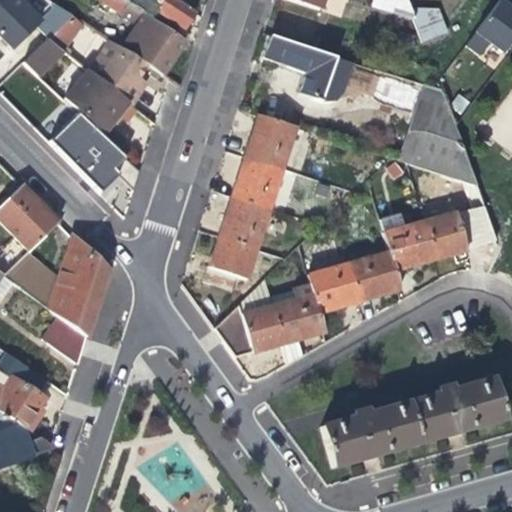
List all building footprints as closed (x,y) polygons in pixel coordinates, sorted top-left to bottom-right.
[(0,0),(0,41),(12,54),(39,28),(15,2),(16,0),(0,0)] [(116,18),(117,16),(124,7),(114,0),(106,0),(101,9),(116,18)] [(193,17),(168,0),(128,0),(124,7),(177,41),(184,30),(193,17)] [(277,0),(318,13),(322,0),(277,0)] [(373,0),(370,11),(414,25),(409,13),(404,0),(373,0)] [(511,40),(511,14),(511,15),(510,13),(511,9),(511,4),(506,0),(501,0),(464,48),(478,58),(488,46),(501,56),(511,40)] [(182,45),(177,41),(124,7),(117,16),(133,26),(142,33),(127,55),(146,67),(160,77),(171,62),(182,45)] [(39,28),(51,41),(73,21),(58,10),(39,28)] [(433,14),(409,13),(414,25),(422,47),(447,38),(437,14),(433,14)] [(81,26),(71,47),(90,56),(100,35),(81,26)] [(133,26),(117,49),(127,55),(142,33),(133,26)] [(354,67),(268,38),(261,59),(306,75),(299,93),(311,97),(311,100),(321,103),(330,102),(343,96),(354,67)] [(66,54),(51,41),(23,67),(37,81),(66,54)] [(88,73),(89,73),(90,75),(106,88),(115,96),(124,105),(136,89),(133,87),(137,80),(146,67),(127,55),(117,49),(108,43),(88,73)] [(0,78),(14,66),(0,51),(0,78)] [(128,107),(124,105),(115,96),(106,88),(90,75),(89,73),(61,103),(77,118),(99,138),(110,126),(128,107)] [(146,84),(137,80),(133,87),(136,89),(124,105),(128,107),(129,109),(138,95),(146,84)] [(399,164),(476,188),(454,131),(441,96),(423,90),(399,164)] [(99,138),(77,118),(46,144),(96,197),(109,183),(114,177),(130,193),(136,173),(99,138)] [(241,158),(246,159),(282,171),(295,131),(259,119),(253,136),(251,142),(247,140),(241,158)] [(228,200),(232,201),(268,212),(282,171),(246,159),(240,177),(238,182),(234,181),(228,200)] [(464,193),(471,210),(483,206),(476,188),(464,193)] [(0,210),(0,228),(28,257),(30,255),(57,228),(30,200),(21,190),(0,210)] [(254,252),(268,212),(232,201),(225,222),(221,220),(215,239),(254,252)] [(494,233),(483,206),(471,210),(453,217),(451,212),(421,220),(433,258),(433,261),(455,254),(464,251),(462,244),(494,233)] [(379,222),(382,232),(400,226),(397,217),(379,222)] [(400,226),(382,232),(388,253),(394,273),(411,268),(410,265),(433,258),(421,220),(400,226)] [(244,283),(254,252),(215,239),(207,265),(201,284),(229,294),(234,280),(244,283)] [(61,279),(49,314),(58,322),(85,341),(96,305),(106,277),(72,243),(61,279)] [(398,288),(394,273),(388,253),(347,265),(358,304),(375,299),(375,295),(398,288)] [(30,255),(28,257),(18,267),(4,282),(11,287),(49,314),(61,279),(30,255)] [(338,309),(358,304),(347,265),(306,278),(311,296),(315,312),(337,305),(338,309)] [(0,302),(11,287),(4,282),(1,280),(0,281),(0,302)] [(264,283),(213,332),(233,360),(267,351),(281,347),(280,344),(271,307),(264,283)] [(321,334),(315,312),(311,296),(271,307),(280,344),(303,337),(304,340),(321,334)] [(79,359),(85,341),(58,322),(47,337),(79,359)] [(0,394),(0,417),(19,429),(27,435),(38,419),(32,416),(38,408),(41,403),(37,399),(45,387),(5,360),(0,367),(0,378),(9,384),(1,395),(0,394)] [(435,398),(404,407),(415,447),(457,435),(503,423),(491,382),(452,393),(451,389),(434,393),(435,398)] [(370,459),(415,447),(404,407),(366,417),(365,412),(348,416),(350,422),(319,430),(330,470),(370,459)] [(17,433),(19,429),(0,417),(0,467),(8,464),(45,449),(43,445),(35,440),(30,442),(31,445),(22,449),(17,433)]
